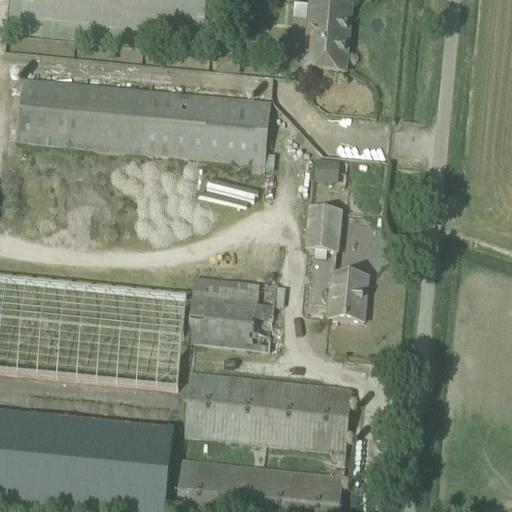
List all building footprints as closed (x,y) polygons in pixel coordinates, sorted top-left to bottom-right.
[(26,0),(24,24),(203,41),(207,0),(26,0)] [(284,23),(284,6),(267,6),(267,23),(284,23)] [(351,11),(307,7),(302,72),(345,76),(351,11)] [(254,48),(255,33),(234,31),(233,46),(254,48)] [(22,84),(16,147),(264,171),(270,108),(22,84)] [(337,167),(315,165),(313,185),(335,188),(337,167)] [(310,214),(306,254),(336,256),(340,217),(310,214)] [(331,279),(327,323),(363,326),(367,282),(331,279)] [(193,299),(188,346),(218,350),(269,356),(276,292),(210,284),(209,301),(193,299)] [(0,286),(0,380),(170,395),(181,303),(0,286)] [(351,396),(190,380),(184,441),(331,455),(331,463),(345,464),(351,396)] [(0,420),(0,511),(156,511),(165,435),(0,420)] [(182,464),(176,511),(339,511),(343,476),(330,475),(329,479),(182,464)]
